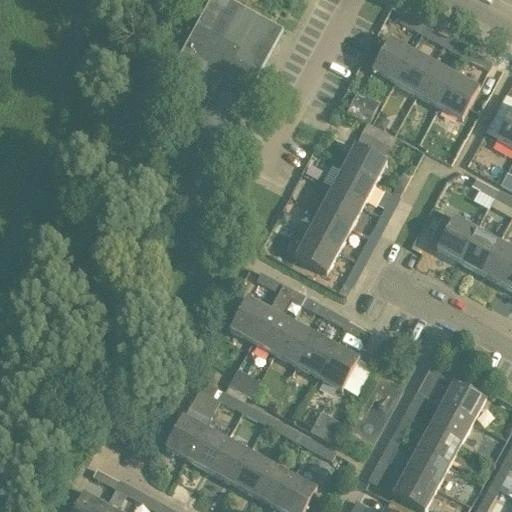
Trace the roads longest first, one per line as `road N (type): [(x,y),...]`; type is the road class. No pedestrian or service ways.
road 1 (residential): [(253,179),(356,0)]
road 2 (residential): [(511,349),(369,273)]
